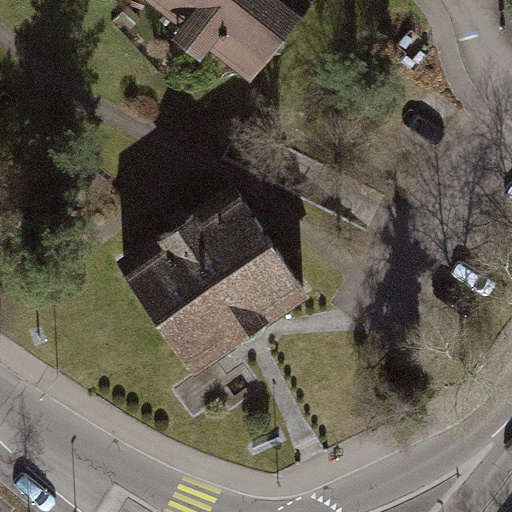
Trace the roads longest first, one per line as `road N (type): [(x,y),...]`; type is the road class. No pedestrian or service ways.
road 1 (residential): [(0,429),(114,511)]
road 2 (secondary): [(511,418),(412,511)]
